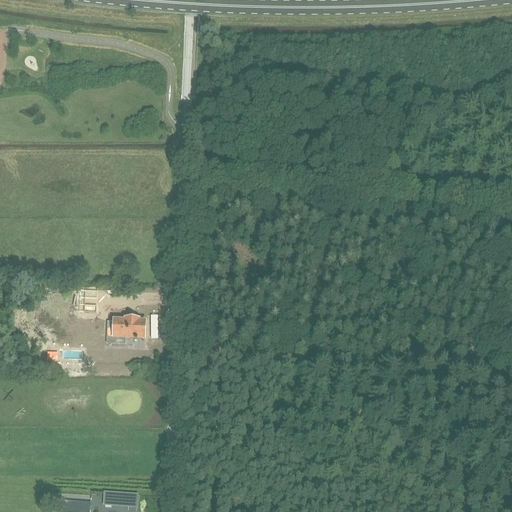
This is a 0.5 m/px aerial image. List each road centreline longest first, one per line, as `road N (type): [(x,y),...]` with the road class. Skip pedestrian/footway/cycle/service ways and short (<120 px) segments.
road 1 (primary): [(474,0),(366,7),(143,0)]
road 2 (unclassified): [(511,218),(181,193)]
road 3 (residential): [(166,511),(181,193)]
